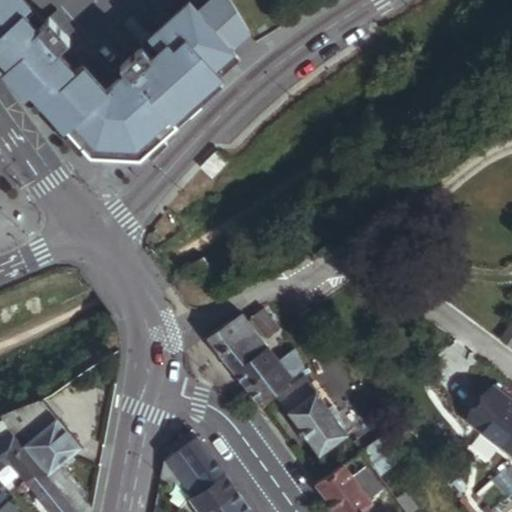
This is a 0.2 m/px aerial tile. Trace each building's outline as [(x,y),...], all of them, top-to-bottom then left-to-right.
[(0,0),(0,55),(10,67),(5,72),(27,98),(33,93),(92,159),(99,159),(99,154),(134,155),(134,160),(142,161),(179,127),(174,121),(222,77),(216,70),(234,53),(199,14),(190,3),(140,48),(142,50),(121,69),(126,75),(107,92),(84,66),(76,73),(58,53),(71,42),(66,36),(73,29),(58,13),(45,24),(23,0),(0,0)] [(232,0),(214,0),(199,14),(234,53),(252,37),(232,0)] [(212,179),(227,164),(219,154),(203,171),(212,179)] [(280,333),(265,313),(252,322),(267,342),(280,333)] [(222,355),(254,332),(243,317),(241,318),(209,338),(222,355)] [(234,373),(267,350),(254,332),(222,355),(234,373)] [(246,389),(279,365),(267,350),(234,373),(246,389)] [(303,371),(297,353),(279,365),(289,380),(303,371)] [(257,405),(289,380),(279,365),(246,389),(257,405)] [(346,436),(306,379),(278,400),(319,455),(346,436)] [(511,402),(497,390),(470,421),(511,458),(511,450),(482,425),(495,410),(511,423),(511,402)] [(8,429),(48,412),(42,404),(3,418),(3,421),(8,429)] [(511,423),(495,410),(482,425),(511,450),(511,423)] [(80,451),(48,412),(8,429),(13,435),(15,437),(44,474),(74,511),(91,511),(57,470),(80,451)] [(0,471),(13,464),(1,447),(15,437),(13,435),(0,443),(0,471)] [(44,474),(15,437),(1,447),(13,464),(30,485),(44,474)] [(399,462),(381,438),(361,453),(374,471),(378,478),(399,462)] [(226,476),(200,440),(170,462),(168,459),(164,477),(170,485),(179,479),(193,499),(226,476)] [(363,511),(370,507),(352,480),(359,476),(361,480),(374,471),(361,453),(352,459),(347,463),(316,486),(334,511),(363,511)] [(352,459),(348,453),(343,457),(347,463),(352,459)] [(74,511),(44,474),(30,485),(50,511),(74,511)] [(213,511),(223,505),(239,493),(226,476),(193,499),(202,511),(213,511)] [(252,511),(239,493),(223,505),(227,511),(252,511)] [(412,511),(402,496),(396,501),(403,511),(412,511)]
